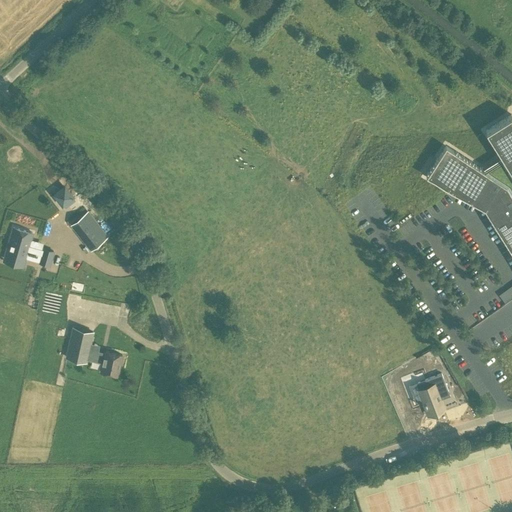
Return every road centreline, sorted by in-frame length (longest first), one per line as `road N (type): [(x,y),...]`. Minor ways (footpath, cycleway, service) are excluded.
road 1 (unclassified): [(511,414),(280,490),(239,482),(200,439),(132,231),(0,96)]
road 2 (unclassified): [(0,85),(93,0)]
